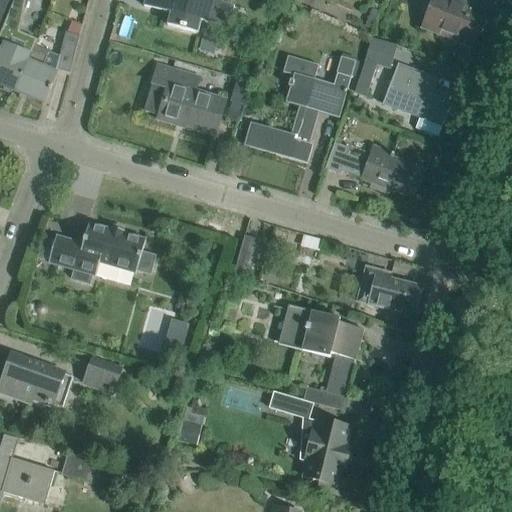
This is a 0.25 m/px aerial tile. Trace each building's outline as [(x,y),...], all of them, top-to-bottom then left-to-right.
[(0,0),(0,21),(9,0),(0,0)] [(0,86),(16,93),(35,47),(37,41),(20,34),(26,1),(21,0),(15,0),(0,34),(0,86)] [(234,6),(211,0),(144,0),(143,7),(170,14),(167,25),(186,30),(198,34),(201,22),(228,29),(234,6)] [(485,12),(466,5),(452,0),(432,0),(424,21),(425,21),(422,29),(440,36),(441,34),(451,38),(449,41),(471,49),(485,12)] [(57,70),(70,73),(79,37),(66,34),(57,70)] [(384,35),(382,41),(396,46),(398,40),(384,35)] [(389,69),(396,46),(382,41),(381,43),(371,40),(354,95),(366,98),(376,66),(389,69)] [(35,47),(16,93),(42,104),(41,106),(43,106),(57,74),(42,68),(49,53),(35,47)] [(337,75),(333,86),(314,81),(318,66),(288,57),(283,73),(294,76),(286,104),(300,108),(292,136),(251,124),(244,147),(255,150),(307,165),(313,146),(310,145),(319,113),(339,119),(348,90),(351,78),(354,79),(358,63),(341,58),(336,75),(337,75)] [(434,79),(415,72),(397,66),(382,104),(420,118),(415,130),(437,139),(453,97),(430,88),(434,79)] [(214,135),(220,116),(224,103),(194,94),(198,79),(192,77),(173,71),(158,67),(152,85),(168,90),(158,120),(160,121),(160,120),(176,125),(177,123),(213,134),(214,135)] [(350,149),(334,144),(325,170),(341,175),(341,173),(372,184),(370,189),(385,194),(387,190),(414,200),(425,171),(393,159),(394,155),(373,147),(368,163),(348,155),(350,149)] [(111,231),(88,225),(83,245),(56,237),(48,264),(74,271),(72,280),(89,285),(92,276),(95,277),(99,264),(136,274),(137,271),(150,275),(155,257),(142,254),(145,241),(123,235),(124,233),(111,229),(111,231)] [(259,241),(245,237),(235,272),(249,276),(259,241)] [(423,289),(390,280),(391,275),(366,269),(357,303),(401,314),(402,311),(416,315),(423,289)] [(304,388),(301,401),(313,405),(341,412),(345,399),(355,361),(363,330),(289,311),(281,342),(335,356),(325,394),(304,388)] [(172,319),(162,354),(179,359),(190,324),(172,319)] [(1,387),(20,394),(63,409),(74,379),(11,357),(0,387),(0,388),(1,389),(1,387)] [(113,397),(121,374),(90,363),(82,387),(113,397)] [(308,421),(313,405),(301,401),(274,393),(269,409),(308,421)] [(303,478),(335,486),(339,469),(344,470),(350,446),(345,445),(349,428),(318,421),(315,431),(313,430),(305,461),(308,461),(303,478)] [(89,484),(96,462),(68,454),(62,476),(89,484)] [(53,473),(0,456),(0,496),(1,491),(44,504),(53,473)]
